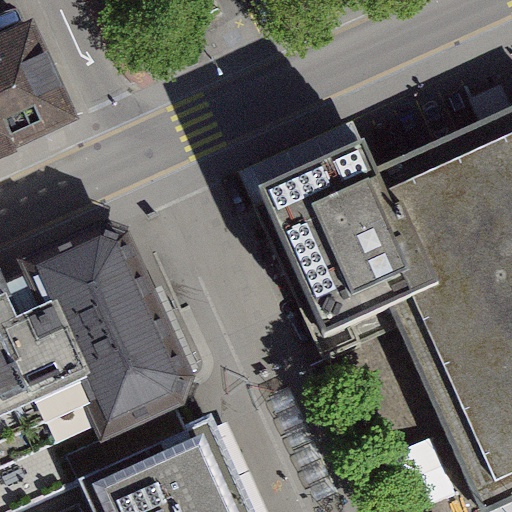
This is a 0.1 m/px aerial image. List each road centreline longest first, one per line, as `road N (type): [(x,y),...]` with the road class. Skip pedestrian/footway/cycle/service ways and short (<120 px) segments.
road 1 (tertiary): [(135,165),(499,0)]
road 2 (tertiary): [(66,0),(135,165)]
road 3 (tertiary): [(0,225),(135,165)]
